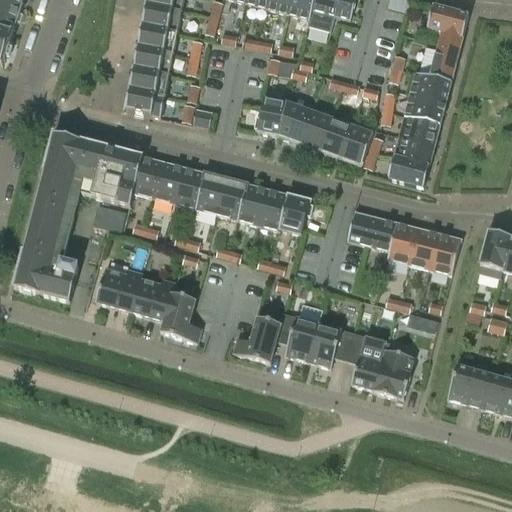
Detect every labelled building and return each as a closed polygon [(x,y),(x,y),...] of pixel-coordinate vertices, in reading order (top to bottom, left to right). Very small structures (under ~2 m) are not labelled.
[(0,0),(0,69),(2,70),(12,40),(15,30),(16,30),(22,13),(21,13),(24,3),(25,3),(25,0),(0,0)] [(149,0),(147,10),(181,17),(184,0),(149,0)] [(224,0),(224,3),(245,8),(247,0),(224,0)] [(270,0),(247,0),(245,8),(267,14),(270,0)] [(288,19),(293,0),(270,0),(267,14),(288,19)] [(314,0),(293,0),(288,19),(309,25),(312,15),(311,15),(314,0)] [(357,0),(314,0),(311,15),(312,15),(309,25),(308,30),(331,36),(335,21),(351,25),(357,0)] [(210,22),(218,24),(222,7),(213,5),(210,22)] [(143,31),(177,38),(181,17),(147,10),(143,31)] [(440,44),(439,48),(460,53),(461,49),(468,19),(433,10),(427,33),(442,36),(440,44)] [(218,24),(210,22),(206,39),(214,41),(218,24)] [(139,52),(173,59),(177,38),(143,31),(139,52)] [(223,39),(222,47),(229,49),(236,50),(237,41),(223,39)] [(242,51),(256,54),(258,45),(244,43),(242,51)] [(272,48),(258,45),(256,54),(271,57),(272,48)] [(194,46),(191,62),(199,64),(202,47),(194,46)] [(430,81),(451,86),(460,53),(439,48),(430,81)] [(280,50),(278,58),(292,61),(294,52),(280,50)] [(135,73),(169,80),(173,59),(139,52),(135,73)] [(393,72),(401,74),(404,63),(396,60),(393,72)] [(187,79),(196,80),(199,64),(191,62),(187,79)] [(271,64),(268,78),(277,80),(279,65),(271,64)] [(314,67),(302,64),(300,74),(312,76),(314,67)] [(401,74),(393,72),(389,86),(397,88),(401,74)] [(130,95),(165,101),(169,80),(135,73),(130,95)] [(293,73),(291,82),(305,85),(307,77),(293,73)] [(410,99),(445,108),(451,86),(430,81),(415,77),(410,99)] [(343,95),(345,87),(331,83),(329,91),(343,95)] [(357,99),(359,90),(345,87),(343,95),(357,99)] [(191,89),(188,105),(196,107),(200,91),(191,89)] [(379,95),(366,92),(365,92),(362,100),(376,104),(379,95)] [(126,116),(160,123),(165,101),(130,95),(126,116)] [(386,98),(384,113),(392,114),(395,99),(386,98)] [(404,120),(440,129),(445,108),(410,99),(404,120)] [(280,141),(286,106),(285,106),(285,107),(264,102),(260,122),(256,121),(254,132),(258,133),(257,137),(280,141)] [(300,149),(312,116),(286,106),(280,141),(300,149)] [(185,109),(181,126),(191,128),(195,110),(185,109)] [(384,113),(383,117),(381,131),(389,132),(392,114),(384,113)] [(213,118),(196,114),(195,114),(192,130),(210,133),(213,118)] [(312,116),(300,149),(320,156),(332,123),(312,116)] [(399,141),(435,150),(440,129),(404,120),(399,141)] [(340,163),(352,130),(332,123),(320,156),(340,163)] [(352,130),(340,163),(362,171),(373,138),(352,130)] [(131,211),(134,197),(144,161),(54,138),(44,175),(49,176),(29,257),(23,255),(14,292),(70,306),(77,279),(79,270),(62,265),(71,230),(83,184),(96,187),(92,201),(131,211)] [(369,155),(377,158),(382,144),(374,141),(369,155)] [(394,161),(429,170),(435,150),(399,141),(394,161)] [(377,158),(369,155),(364,171),(372,174),(377,158)] [(144,161),(134,197),(155,203),(164,167),(144,161)] [(388,183),(423,193),(429,170),(394,161),(388,183)] [(164,167),(155,203),(176,208),(185,172),(164,167)] [(185,172),(176,208),(197,214),(206,178),(185,172)] [(206,178),(197,214),(218,219),(227,183),(206,178)] [(227,183),(218,219),(239,225),(248,189),(227,183)] [(248,189),(239,225),(259,230),(269,194),(248,189)] [(269,194),(259,230),(280,236),(281,234),(290,200),(269,194)] [(311,205),(290,200),(281,234),(302,239),(307,220),(310,221),(313,210),(310,209),(311,205)] [(102,211),(97,231),(121,237),(126,217),(102,211)] [(347,245),(389,256),(397,228),(355,217),(347,245)] [(136,228),(133,236),(145,240),(147,231),(136,228)] [(397,228),(389,256),(387,264),(409,269),(418,233),(397,228)] [(147,231),(145,240),(156,243),(159,235),(147,231)] [(439,239),(418,233),(409,269),(430,275),(439,239)] [(500,283),(502,275),(511,241),(489,235),(478,277),(500,283)] [(452,280),(461,244),(439,239),(430,275),(452,280)] [(177,240),(175,248),(186,252),(189,243),(177,240)] [(502,275),(511,277),(511,241),(502,275)] [(189,243),(186,252),(198,255),(200,246),(189,243)] [(218,252),(216,260),(228,263),(230,255),(218,252)] [(230,255),(228,263),(240,266),(242,258),(230,255)] [(198,263),(185,259),(183,267),(196,271),(198,263)] [(258,272),(269,275),(272,267),(260,263),(258,272)] [(286,270),(272,267),(269,275),(283,279),(286,270)] [(96,307),(131,317),(140,283),(141,283),(143,278),(129,274),(127,280),(106,274),(96,307)] [(161,289),(141,283),(140,283),(131,317),(143,320),(164,326),(165,327),(173,299),(177,288),(163,284),(161,289)] [(278,285),(276,293),(290,297),(292,289),(278,285)] [(196,305),(173,299),(165,327),(164,326),(161,337),(197,348),(202,333),(189,329),(196,305)] [(386,310),(397,313),(400,305),(388,302),(386,310)] [(411,308),(400,305),(397,313),(409,316),(411,308)] [(431,307),(429,315),(440,318),(442,310),(431,307)] [(470,316),(483,319),(485,311),(472,307),(470,316)] [(490,316),(504,319),(506,311),(492,307),(490,316)] [(465,326),(477,329),(480,319),(468,316),(465,326)] [(285,360),(308,367),(319,329),(284,319),(281,329),(277,345),(288,348),(285,360)] [(435,336),(438,324),(426,321),(423,333),(435,336)] [(270,369),(277,345),(281,329),(257,322),(250,347),(237,343),(233,358),(270,369)] [(503,340),(507,326),(490,322),(487,335),(503,340)] [(353,338),(319,329),(308,367),(331,373),(334,361),(346,365),(353,338)] [(352,390),(374,396),(375,396),(386,355),(387,355),(389,348),(353,338),(346,365),(358,368),(352,390)] [(414,363),(387,355),(386,355),(375,396),(374,396),(373,397),(397,404),(398,402),(404,404),(411,379),(410,378),(414,363)] [(458,365),(447,404),(482,414),(493,375),(458,365)] [(482,414),(511,421),(511,385),(492,380),(494,375),(493,375),(482,414)]
